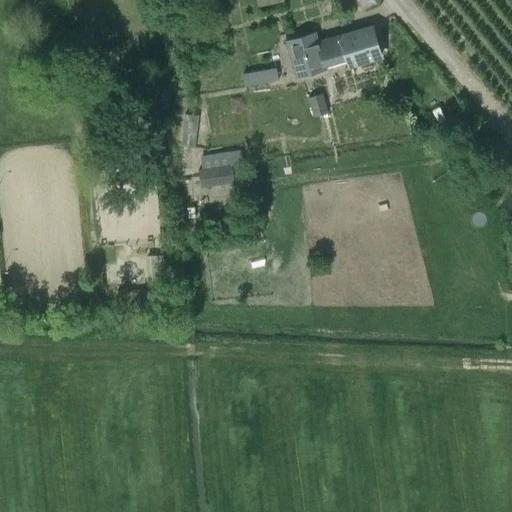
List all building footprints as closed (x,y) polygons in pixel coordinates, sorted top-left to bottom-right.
[(324,65),(347,58),(349,65),(381,56),(373,28),(311,46),(308,36),(287,42),(297,77),(326,69),(324,65)] [(242,72),(245,86),(262,83),(278,80),(277,73),(276,65),(259,68),(242,72)] [(324,93),(308,98),(314,117),(330,113),(324,93)] [(146,149),(112,156),(115,172),(149,164),(146,149)] [(201,188),(234,182),(231,164),(198,170),(201,188)] [(167,309),(166,302),(164,255),(146,256),(149,310),(167,309)] [(146,310),(146,306),(145,289),(115,290),(116,311),(146,310)]
